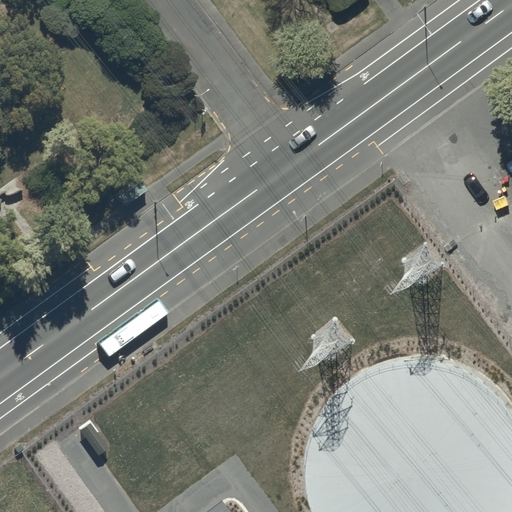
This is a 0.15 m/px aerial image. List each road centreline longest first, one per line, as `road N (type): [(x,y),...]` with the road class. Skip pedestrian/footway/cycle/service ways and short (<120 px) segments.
road 1 (secondary): [(0,377),(294,164)]
road 2 (secondary): [(294,164),(511,5)]
road 3 (residential): [(166,0),(294,164)]
